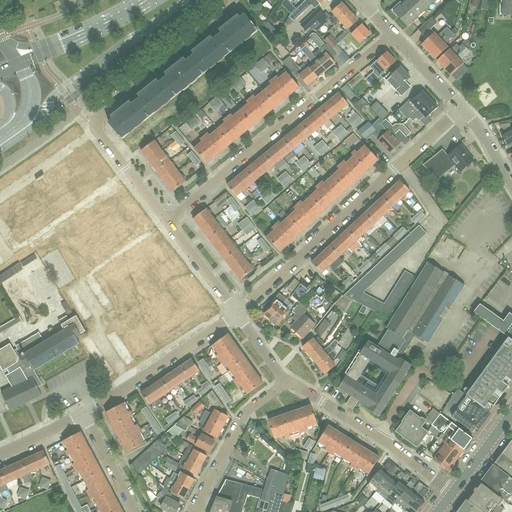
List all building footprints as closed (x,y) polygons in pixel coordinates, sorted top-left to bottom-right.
[(317,7),(320,4),(324,0),(305,0),(296,9),(290,14),(290,15),(289,17),(294,21),(307,10),(311,5),(315,9),(317,7)] [(408,0),(400,8),(399,7),(394,12),(408,27),(413,22),(412,21),(423,10),(425,12),(434,3),(433,1),(434,0),(408,0)] [(478,8),(480,0),(472,0),(471,6),(478,8)] [(511,0),(503,0),(504,9),(502,9),(502,16),(511,15),(511,0)] [(324,15),(316,22),(318,24),(314,28),(317,31),(330,20),(334,27),(339,21),(340,21),(350,12),(342,3),(332,12),(334,15),(332,17),(327,11),(324,15)] [(316,22),(324,15),(318,9),(310,16),(316,22)] [(350,33),(348,30),(358,21),(350,12),(340,21),(344,26),(341,29),(344,32),(338,37),(341,41),(342,40),(346,37),(350,33)] [(230,52),(258,30),(255,27),(245,15),(241,18),(238,15),(233,19),(235,21),(233,22),(232,21),(231,22),(228,25),(227,24),(226,25),(228,26),(226,28),(224,26),(219,30),(222,33),(218,36),(230,52)] [(431,18),(418,30),(424,36),(437,23),(431,18)] [(351,32),(350,33),(346,37),(342,40),(348,46),(351,42),(358,50),(366,43),(364,40),(370,34),(369,33),(371,32),(367,28),(366,29),(362,25),(352,33),(351,32)] [(280,34),(272,26),(267,31),(275,39),(280,34)] [(422,44),(429,52),(451,32),(447,28),(438,37),(434,33),(422,44)] [(451,32),(429,52),(436,59),(448,48),(445,44),(454,35),(451,32)] [(321,49),(325,45),(316,34),(312,34),(310,37),(321,49)] [(331,50),(331,49),(337,45),(338,44),(331,35),(324,41),(331,50)] [(190,58),(203,74),(230,52),(218,36),(214,39),(211,36),(206,40),(208,42),(206,44),(205,42),(204,43),(201,46),(200,46),(199,47),(200,48),(198,49),(197,47),(192,51),(194,55),(190,58)] [(449,49),(437,61),(445,68),(466,48),(463,44),(453,53),(449,49)] [(331,49),(339,57),(344,53),(337,45),(331,49)] [(314,64),(309,68),(317,78),(326,71),(313,55),(306,46),(302,50),(314,64)] [(466,48),(445,68),(451,75),(458,69),(463,74),(469,70),(465,66),(460,61),(470,52),(466,48)] [(298,50),(293,54),(301,64),(306,60),(298,50)] [(313,55),(326,71),(336,63),(327,53),(323,56),(318,51),(313,55)] [(387,52),(383,56),(376,63),(384,72),(396,61),(387,52)] [(308,86),(309,85),(317,78),(309,68),(304,72),(290,57),(283,62),(292,72),(295,76),(298,79),(300,77),(308,86)] [(163,80),(176,96),(203,74),(190,58),(186,61),(184,58),(179,62),(181,64),(179,65),(178,64),(177,65),(174,68),(173,67),(172,68),(173,70),(171,71),(170,69),(165,73),(167,76),(163,80)] [(261,73),(269,66),(267,63),(263,59),(255,66),(261,73)] [(387,80),(396,90),(401,86),(411,77),(401,67),(392,76),(387,80)] [(374,87),(383,79),(375,70),(366,79),(374,87)] [(245,77),(250,86),(256,82),(251,73),(245,77)] [(293,92),(299,87),(287,73),(279,79),(277,77),(274,80),(288,97),(287,96),(291,92),(292,93),(293,92)] [(238,92),(247,85),(240,78),(232,85),(238,92)] [(136,101),(149,117),(176,96),(163,80),(159,83),(157,79),(152,83),(154,85),(152,87),(150,86),(150,87),(146,89),(145,90),(146,91),(144,93),(143,91),(138,95),(140,98),(136,101)] [(287,97),(288,97),(274,80),(270,83),(272,85),(264,92),(276,106),(282,101),(283,101),(282,100),(287,96),(287,97)] [(423,91),(412,102),(410,100),(401,109),(406,114),(410,118),(431,99),(423,91)] [(256,98),(254,96),(251,99),(265,116),(264,115),(268,111),(269,112),(270,112),(270,111),(276,106),(264,92),(256,98)] [(330,101),(339,112),(348,104),(339,93),(330,101)] [(215,111),(224,104),(217,97),(209,103),(212,108),(215,111)] [(362,98),(355,105),(360,111),(367,103),(362,98)] [(264,116),(265,116),(251,99),(247,102),(249,104),(241,111),(253,125),(259,120),(260,120),(259,119),(264,115),(264,116)] [(413,122),(417,119),(418,121),(420,120),(425,116),(427,119),(438,108),(431,99),(410,118),(413,122)] [(119,137),(121,139),(149,117),(136,101),(132,104),(130,101),(125,105),(126,107),(125,109),(123,107),(123,108),(119,111),(118,112),(119,113),(117,114),(116,112),(111,116),(113,120),(109,123),(119,136),(119,137)] [(321,109),(330,119),(339,112),(330,101),(321,109)] [(383,120),(389,114),(377,102),(371,107),(383,120)] [(311,116),(320,127),(330,119),(321,109),(311,116)] [(233,117),(231,115),(227,118),(242,135),(241,134),(246,130),(246,131),(247,131),(247,130),(253,125),(241,111),(233,117)] [(354,128),(363,121),(360,117),(356,113),(348,120),(351,124),(354,128)] [(192,130),(201,123),(198,119),(194,116),(186,123),(189,127),(192,130)] [(302,124),(311,135),(320,127),(311,116),(302,124)] [(241,135),(242,135),(227,118),(224,121),(226,124),(218,130),(230,144),(237,139),(236,138),(241,134),(241,135)] [(383,126),(388,132),(388,131),(391,129),(393,127),(386,120),(381,125),(383,126)] [(365,139),(376,130),(369,122),(358,131),(365,139)] [(293,132),(302,142),(311,135),(302,124),(293,132)] [(337,129),(344,137),(348,133),(346,130),(341,125),(337,129)] [(395,134),(399,130),(404,126),(404,125),(395,125),(393,127),(391,129),(395,134)] [(395,134),(402,141),(411,133),(404,126),(399,130),(395,134)] [(344,137),(337,129),(333,132),(337,137),(340,140),(344,137)] [(511,129),(502,136),(508,147),(511,144),(511,129)] [(224,150),(230,144),(218,130),(211,136),(208,134),(204,137),(219,154),(218,153),(223,149),(223,150),(224,150)] [(395,147),(399,143),(388,131),(388,132),(378,141),(389,153),(390,152),(394,152),(395,151),(395,147)] [(171,136),(176,141),(180,137),(176,132),(171,136)] [(283,139),(292,150),(302,142),(293,132),(283,139)] [(181,146),(185,143),(185,142),(180,137),(176,141),(181,146)] [(203,142),(195,149),(207,164),(214,158),(213,157),(218,153),(219,154),(204,137),(201,140),(203,142)] [(292,150),(283,139),(274,147),(283,158),(284,157),(288,161),(296,154),(292,150)] [(154,141),(141,151),(149,161),(162,151),(154,141)] [(319,144),(325,152),(329,149),(327,146),(322,141),(319,144)] [(325,152),(319,144),(314,148),(318,152),(321,156),(325,152)] [(462,170),(474,161),(461,145),(448,156),(443,150),(423,165),(436,181),(455,166),(459,172),(462,170)] [(358,153),(356,151),(352,154),(354,156),(367,169),(371,166),(372,166),(378,160),(365,146),(358,153)] [(265,155),(274,166),(283,158),(274,147),(265,155)] [(149,161),(157,171),(170,162),(162,151),(149,161)] [(188,155),(192,161),(197,157),(192,152),(188,155)] [(255,162),(264,173),(274,166),(265,155),(255,162)] [(367,170),(367,169),(354,156),(347,163),(345,161),(341,164),(356,181),(357,180),(356,180),(360,176),(361,176),(367,171),(367,170)] [(197,157),(192,161),(196,166),(201,162),(197,157)] [(300,160),(307,168),(311,165),(304,157),(300,160)] [(300,160),(296,164),(299,168),(303,172),(307,168),(300,160)] [(157,171),(165,182),(178,172),(170,162),(157,171)] [(246,170),(255,181),(264,173),(255,162),(246,170)] [(356,181),(341,164),(338,168),(340,170),(332,177),(345,191),(352,185),(351,184),(355,180),(356,181)] [(80,171),(91,186),(99,180),(89,165),(80,171)] [(319,174),(313,168),(308,173),(313,179),(319,174)] [(420,178),(426,173),(422,168),(416,173),(420,178)] [(237,178),(246,189),(255,181),(246,170),(237,178)] [(91,186),(80,171),(71,178),(81,193),(91,186)] [(172,192),(185,182),(178,172),(165,182),(172,192)] [(282,175),(288,183),(293,180),(289,176),(286,172),(282,175)] [(282,175),(278,178),(277,179),(281,183),(284,187),(288,183),(282,175)] [(339,196),(345,191),(332,177),(325,183),(323,181),(320,185),(335,201),(334,200),(338,196),(339,197),(340,196),(339,196)] [(71,178),(62,184),(72,199),(81,193),(71,178)] [(227,186),(236,196),(246,189),(237,178),(227,186)] [(392,189),(401,199),(410,191),(401,181),(392,189)] [(62,184),(53,190),(63,205),(72,199),(62,184)] [(482,206),(502,195),(495,184),(475,196),(482,206)] [(334,201),(335,201),(320,185),(316,188),(318,190),(311,197),(324,211),(330,205),(329,204),(334,200),(334,201)] [(54,212),(63,205),(53,190),(50,187),(41,193),(54,212)] [(264,192),(271,200),(276,197),(268,189),(264,192)] [(383,197),(392,207),(401,199),(392,189),(383,197)] [(271,200),(264,192),(260,196),(264,201),(267,204),(271,200)] [(34,203),(45,218),(54,212),(41,193),(32,199),(34,203)] [(488,217),(508,205),(502,195),(482,206),(488,217)] [(304,204),(301,202),(298,205),(313,221),(312,220),(316,216),(317,217),(318,217),(324,211),(311,197),(304,204)] [(374,205),(384,216),(392,207),(383,197),(374,205)] [(236,202),(232,198),(227,201),(231,206),(236,202)] [(252,216),(261,209),(258,205),(254,201),(245,208),(249,212),(252,216)] [(240,208),(236,202),(231,206),(236,212),(240,208)] [(45,218),(34,203),(26,209),(36,224),(45,218)] [(313,221),(298,205),(294,208),(296,210),(289,218),(302,231),(308,226),(308,225),(308,224),(312,221),(313,221)] [(365,214),(375,224),(384,216),(374,205),(365,214)] [(511,212),(508,205),(488,217),(494,228),(511,216),(511,212)] [(25,207),(15,214),(27,231),(36,224),(26,209),(25,207)] [(214,219),(207,209),(206,209),(193,219),(201,229),(214,219)] [(416,215),(420,219),(424,215),(420,211),(416,215)] [(18,237),(27,231),(15,214),(6,220),(18,237)] [(375,224),(365,214),(356,222),(366,232),(375,224)] [(420,219),(416,215),(412,220),(415,224),(420,219)] [(511,216),(494,228),(500,238),(511,231),(511,216)] [(242,230),(251,223),(247,218),(239,224),(242,230)] [(296,237),(302,231),(289,218),(282,224),(280,222),(276,226),(290,241),(291,242),(291,241),(291,240),(295,237),(296,237)] [(382,231),(391,223),(386,218),(377,226),(382,231)] [(222,229),(214,219),(201,229),(209,239),(222,229)] [(348,230),(357,240),(366,232),(356,222),(348,230)] [(247,236),(256,229),(251,223),(242,230),(247,236)] [(286,245),(290,241),(276,226),(272,229),(274,231),(267,238),(280,252),(286,246),(287,246),(286,245)] [(422,237),(426,233),(419,226),(415,230),(422,237)] [(398,232),(402,236),(407,231),(403,228),(398,232)] [(222,229),(209,239),(216,249),(230,239),(222,229)] [(339,238),(348,249),(357,240),(348,230),(339,238)] [(418,241),(422,237),(415,230),(411,233),(418,241)] [(402,236),(398,232),(394,236),(398,240),(402,236)] [(414,245),(418,241),(411,233),(407,237),(414,245)] [(411,248),(414,245),(407,237),(403,241),(411,248)] [(348,249),(339,238),(330,247),(339,257),(348,249)] [(238,249),(230,239),(216,249),(224,260),(238,249)] [(262,239),(260,240),(257,242),(261,247),(266,244),(262,239)] [(407,252),(411,248),(403,241),(399,244),(407,252)] [(440,242),(428,262),(438,269),(451,249),(440,242)] [(139,249),(153,268),(161,262),(148,243),(139,249)] [(270,249),(266,244),(261,247),(266,253),(270,249)] [(381,248),(385,252),(390,248),(385,244),(381,248)] [(403,256),(407,252),(399,244),(396,248),(403,256)] [(339,257),(330,247),(321,255),(331,265),(339,257)] [(385,252),(381,248),(376,252),(380,257),(385,252)] [(399,259),(403,256),(396,248),(392,252),(399,259)] [(139,249),(130,256),(142,273),(151,267),(152,269),(153,268),(139,249)] [(232,270),(245,260),(238,249),(224,260),(232,270)] [(451,249),(438,269),(449,275),(461,256),(451,249)] [(388,255),(395,263),(399,259),(392,252),(388,255)] [(331,265),(321,255),(312,263),(322,273),(331,265)] [(391,267),(395,263),(388,255),(384,259),(391,267)] [(142,273),(130,256),(121,262),(134,281),(132,277),(140,271),(142,273)] [(459,282),(472,262),(461,256),(449,275),(459,282)] [(384,259),(380,263),(387,270),(391,267),(384,259)] [(253,270),(245,260),(232,270),(240,280),(253,270)] [(372,265),(372,264),(368,260),(363,265),(367,269),(372,265)] [(134,281),(121,262),(111,269),(125,288),(134,281)] [(472,262),(459,282),(470,288),(482,269),(472,262)] [(383,274),(387,270),(380,263),(376,267),(383,274)] [(0,280),(2,283),(22,269),(19,264),(0,276),(0,280)] [(363,273),(367,269),(363,265),(359,269),(363,273)] [(379,278),(383,274),(376,267),(372,270),(379,278)] [(125,288),(111,269),(103,275),(116,294),(125,288)] [(372,270),(368,274),(375,281),(379,278),(372,270)] [(405,271),(402,276),(412,281),(414,277),(405,271)] [(371,285),(375,281),(368,274),(364,278),(371,285)] [(402,276),(399,280),(409,286),(412,281),(402,276)] [(354,281),(350,277),(345,281),(350,285),(354,281)] [(364,278),(360,281),(367,289),(371,285),(364,278)] [(289,286),(294,290),(299,283),(295,279),(289,286)] [(406,291),(409,286),(399,280),(396,285),(406,291)] [(292,297),(300,303),(303,299),(305,297),(312,288),(303,281),(292,296),(292,297)] [(345,281),(341,285),(345,290),(350,285),(345,281)] [(365,291),(367,289),(360,281),(359,283),(357,285),(363,292),(365,291)] [(363,292),(357,285),(345,295),(357,303),(363,292)] [(396,285),(393,290),(403,296),(406,291),(396,285)] [(410,313),(423,293),(412,287),(400,307),(410,313)] [(400,300),(403,296),(393,290),(390,294),(400,300)] [(369,295),(363,292),(357,303),(363,306),(369,295)] [(433,300),(423,293),(410,313),(421,320),(433,300)] [(263,314),(271,320),(283,305),(284,303),(287,300),(279,294),(275,299),(263,314)] [(390,294),(387,299),(397,305),(400,300),(390,294)] [(374,298),(369,295),(363,306),(368,309),(374,298)] [(194,297),(186,302),(196,318),(204,312),(194,297)] [(378,301),(374,298),(368,309),(373,312),(379,301),(378,301)] [(308,303),(303,299),(300,303),(292,312),(295,315),(292,319),(296,322),(292,327),(303,338),(316,325),(304,314),(306,311),(303,309),(308,303)] [(387,299),(384,304),(394,310),(397,305),(387,299)] [(431,326),(443,306),(433,300),(421,320),(431,326)] [(384,304),(379,301),(373,312),(378,315),(384,304)] [(196,318),(186,302),(178,308),(188,323),(196,318)] [(288,305),(284,303),(283,305),(271,320),(270,321),(275,325),(276,324),(278,326),(294,306),(290,302),(288,305)] [(384,304),(378,315),(388,320),(394,310),(384,304)] [(511,314),(510,313),(504,321),(494,314),(495,313),(495,311),(493,310),(492,311),(491,312),(480,305),(473,313),(509,338),(511,340),(511,314)] [(443,306),(431,326),(441,333),(454,313),(443,306)] [(188,323),(178,308),(170,313),(180,328),(188,323)] [(180,328),(170,313),(168,310),(158,316),(170,335),(180,328)] [(0,327),(0,334),(22,321),(19,316),(0,327)] [(10,344),(0,349),(0,367),(3,372),(7,370),(9,374),(5,376),(12,388),(1,393),(9,410),(41,395),(38,388),(43,385),(34,371),(80,344),(77,339),(81,336),(80,335),(86,331),(76,316),(69,321),(66,316),(58,321),(64,331),(57,335),(53,330),(49,332),(52,338),(45,343),(39,333),(16,347),(18,351),(15,353),(10,344)] [(170,335),(158,316),(147,324),(159,342),(170,335)] [(320,337),(331,324),(325,319),(315,332),(320,337)] [(147,324),(136,331),(148,349),(159,342),(147,324)] [(365,328),(354,345),(364,351),(366,349),(365,349),(375,334),(365,328)] [(125,338),(137,356),(148,349),(136,331),(125,338)] [(374,355),(384,339),(375,334),(365,349),(366,349),(374,355)] [(219,360),(237,347),(228,335),(213,346),(219,354),(216,356),(219,360)] [(313,339),(303,348),(310,357),(321,348),(320,348),(324,344),(318,337),(314,341),(313,339)] [(470,390),(466,395),(488,411),(491,406),(494,407),(499,399),(497,397),(501,393),(503,395),(509,387),(506,385),(510,380),(511,382),(511,340),(509,338),(501,347),(496,344),(465,386),(470,390)] [(374,355),(373,357),(382,363),(393,345),(384,339),(374,355)] [(310,357),(318,366),(328,357),(334,351),(337,346),(339,343),(335,340),(329,346),(323,351),(321,348),(310,357)] [(402,351),(393,345),(382,363),(392,369),(393,367),(393,366),(402,351)] [(328,357),(318,366),(326,374),(336,366),(333,362),(336,360),(335,358),(337,355),(341,348),(337,346),(334,351),(328,357)] [(237,347),(219,360),(222,364),(225,362),(230,370),(246,359),(237,347)] [(342,361),(347,353),(342,350),(337,358),(342,361)] [(412,357),(402,351),(393,366),(393,367),(402,372),(412,357)] [(209,379),(214,375),(203,359),(198,362),(209,379)] [(237,384),(254,371),(246,359),(230,370),(236,378),(234,380),(237,384)] [(181,367),(189,378),(199,372),(192,360),(181,367)] [(171,373),(179,385),(189,378),(181,367),(171,373)] [(248,394),(263,383),(254,371),(237,384),(239,388),(242,386),(248,394)] [(337,395),(347,379),(348,377),(338,371),(327,388),(337,395)] [(161,380),(169,392),(179,385),(171,373),(161,380)] [(347,379),(337,395),(346,400),(356,385),(347,379)] [(151,387),(159,398),(169,392),(161,380),(151,387)] [(202,388),(198,391),(197,391),(200,396),(206,393),(211,388),(207,382),(201,386),(202,388)] [(226,404),(231,400),(220,384),(215,387),(226,404)] [(355,406),(365,391),(356,385),(346,400),(355,406)] [(162,403),(159,399),(159,398),(151,387),(141,393),(149,405),(155,401),(158,406),(162,403)] [(460,423),(472,432),(483,418),(485,419),(490,412),(488,411),(466,395),(459,390),(453,395),(442,413),(458,425),(460,423)] [(220,401),(212,391),(206,396),(213,405),(220,401)] [(365,391),(355,406),(365,412),(374,396),(365,391)] [(189,399),(192,404),(197,401),(194,396),(189,399)] [(374,396),(365,412),(374,418),(384,402),(374,396)] [(192,404),(189,399),(183,402),(187,408),(192,404)] [(200,411),(201,410),(205,406),(200,402),(196,406),(200,411)] [(113,426),(133,416),(130,411),(128,413),(123,404),(106,413),(113,426)] [(200,411),(196,406),(191,410),(195,415),(200,411)] [(308,427),(318,424),(311,406),(303,409),(303,410),(298,412),(297,411),(304,432),(309,430),(308,427)] [(162,431),(146,407),(141,411),(157,435),(162,431)] [(203,417),(210,421),(223,428),(228,417),(216,411),(213,416),(206,412),(203,417)] [(299,431),(300,434),(304,432),(297,411),(297,412),(292,414),(291,413),(283,416),(290,437),(291,437),(290,434),(299,431)] [(403,423),(396,432),(402,437),(405,439),(416,448),(417,448),(429,433),(428,432),(422,428),(426,422),(426,421),(425,420),(422,418),(421,419),(410,411),(402,422),(403,423)] [(435,411),(427,422),(433,426),(438,430),(442,433),(464,450),(473,439),(469,436),(441,415),(435,411)] [(171,415),(174,421),(179,417),(176,412),(171,415)] [(168,424),(174,421),(171,415),(165,419),(168,424)] [(133,416),(113,426),(117,434),(120,439),(121,439),(140,429),(137,425),(135,426),(130,418),(133,416)] [(284,436),(285,438),(290,437),(283,416),(283,417),(278,419),(277,418),(269,421),(275,439),(284,436)] [(184,417),(181,420),(187,424),(191,426),(193,422),(184,417)] [(217,438),(223,428),(210,421),(203,417),(200,423),(207,427),(205,432),(217,438)] [(181,420),(180,421),(174,426),(186,432),(188,427),(190,428),(191,426),(187,424),(181,420)] [(329,426),(318,442),(327,447),(325,450),(329,453),(341,435),(336,432),(336,431),(329,426)] [(429,431),(435,435),(438,430),(433,426),(429,431)] [(142,433),(140,429),(121,439),(120,439),(127,453),(144,444),(140,435),(142,433)] [(68,450),(66,451),(68,456),(87,446),(84,441),(85,441),(81,432),(63,441),(68,450)] [(442,433),(428,452),(436,457),(434,460),(441,466),(448,471),(464,450),(442,433)] [(341,435),(329,453),(333,455),(335,453),(344,458),(354,442),(347,438),(347,437),(346,438),(341,435),(342,434),(341,434),(341,435)] [(209,453),(215,442),(202,435),(199,440),(190,435),(187,440),(196,445),(196,446),(209,453)] [(309,450),(314,442),(309,439),(303,447),(309,450)] [(511,440),(495,463),(511,476),(511,440)] [(159,456),(168,448),(157,441),(148,449),(159,456)] [(186,457),(189,459),(202,466),(207,457),(194,450),(195,448),(184,442),(182,446),(187,449),(183,456),(186,457)] [(273,442),(269,446),(287,461),(285,472),(290,473),(293,459),(273,442)] [(352,463),(350,466),(355,469),(366,450),(366,451),(361,448),(362,447),(361,446),(361,447),(354,442),(344,458),(352,463)] [(72,465),(75,469),(95,459),(95,458),(93,459),(91,454),(92,453),(91,453),(88,446),(87,447),(87,446),(68,456),(70,455),(75,463),(72,465)] [(139,457),(150,465),(159,456),(148,449),(139,457)] [(294,459),(304,462),(307,453),(297,450),(294,459)] [(366,450),(355,469),(359,471),(360,469),(369,475),(380,458),(372,454),(372,453),(371,454),(366,451),(367,450),(366,450)] [(49,464),(44,451),(43,451),(33,456),(38,469),(49,464)] [(316,458),(316,455),(311,454),(308,463),(314,465),(316,458)] [(38,469),(33,456),(22,461),(27,474),(38,469)] [(165,461),(167,462),(173,466),(181,470),(183,470),(184,469),(197,476),(202,466),(189,459),(186,457),(183,456),(179,464),(174,461),(167,457),(165,461)] [(144,471),(145,470),(150,465),(139,457),(134,462),(144,471)] [(95,459),(75,469),(77,473),(80,472),(84,481),(102,472),(98,465),(98,464),(97,464),(96,464),(94,459),(95,459)] [(16,479),(22,476),(27,474),(22,461),(11,466),(16,479)] [(134,462),(132,464),(138,476),(144,471),(134,462)] [(177,469),(181,470),(173,466),(167,462),(164,466),(170,469),(176,472),(177,469)] [(60,465),(56,467),(55,467),(63,486),(67,495),(76,511),(90,511),(91,511),(87,505),(81,508),(75,495),(67,479),(60,465)] [(480,483),(481,484),(496,495),(503,500),(505,502),(511,492),(511,479),(493,465),(480,483)] [(16,479),(11,466),(0,470),(0,472),(5,484),(16,479)] [(395,466),(391,471),(395,474),(399,469),(395,466)] [(316,468),(313,479),(323,482),(326,470),(316,468)] [(258,509),(268,511),(267,511),(279,511),(282,502),(289,475),(270,469),(264,490),(262,499),(262,500),(258,509)] [(367,485),(376,492),(389,477),(387,475),(380,470),(367,485)] [(389,477),(376,492),(384,499),(399,482),(397,484),(391,479),(395,474),(391,471),(387,475),(389,477)] [(105,479),(102,472),(84,481),(89,490),(86,491),(89,495),(109,485),(108,485),(107,485),(105,480),(106,479),(105,479)] [(177,482),(176,482),(189,489),(194,480),(182,473),(180,476),(174,473),(170,479),(177,482)] [(39,487),(48,490),(42,478),(39,487)] [(51,481),(42,478),(48,490),(51,481)] [(418,481),(413,478),(409,482),(414,486),(418,481)] [(217,497),(233,501),(238,503),(243,485),(226,480),(217,497)] [(189,489),(176,482),(174,487),(173,486),(170,491),(184,499),(189,489)] [(393,506),(395,504),(408,489),(405,487),(399,482),(384,499),(393,506)] [(395,504),(403,511),(416,496),(409,491),(414,486),(409,482),(405,487),(408,489),(395,504)] [(474,492),(468,501),(482,511),(502,511),(505,510),(499,505),(503,500),(496,495),(481,484),(477,488),(476,489),(474,491),(474,492)] [(100,511),(109,506),(107,503),(115,498),(112,491),(111,490),(110,491),(108,486),(109,485),(89,495),(91,500),(94,498),(98,507),(100,511)] [(242,511),(248,496),(262,499),(264,490),(243,485),(238,503),(233,501),(229,511),(242,511)] [(17,496),(26,499),(21,488),(20,488),(17,496)] [(26,499),(26,500),(29,491),(21,488),(26,499)] [(169,511),(176,511),(181,505),(169,499),(171,495),(164,489),(160,493),(166,499),(161,508),(169,511)] [(147,494),(151,503),(157,498),(150,492),(147,494)] [(323,511),(350,501),(348,495),(321,506),(323,511)] [(403,511),(417,511),(425,503),(416,496),(403,511)] [(229,511),(233,501),(217,497),(210,511),(229,511)] [(121,511),(121,510),(122,510),(122,509),(118,502),(115,498),(107,503),(109,506),(100,511),(121,511)] [(457,511),(482,511),(468,501),(467,500),(457,511)] [(288,511),(291,504),(282,502),(279,511),(288,511)]
